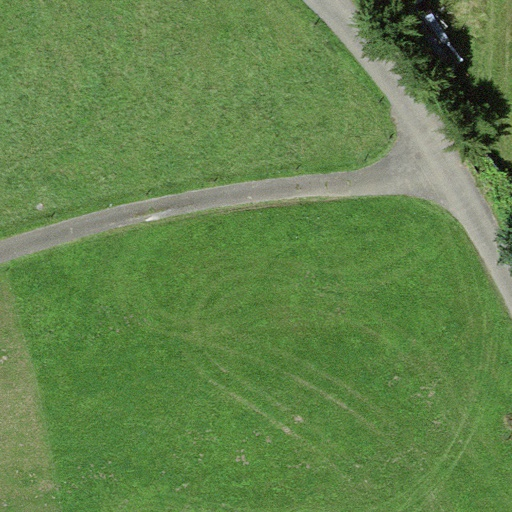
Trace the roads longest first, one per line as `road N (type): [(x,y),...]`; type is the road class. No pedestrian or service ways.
road 1 (track): [(0,266),(122,223),(275,195),(402,188),(450,171)]
road 2 (track): [(317,0),(450,171),(511,290)]
